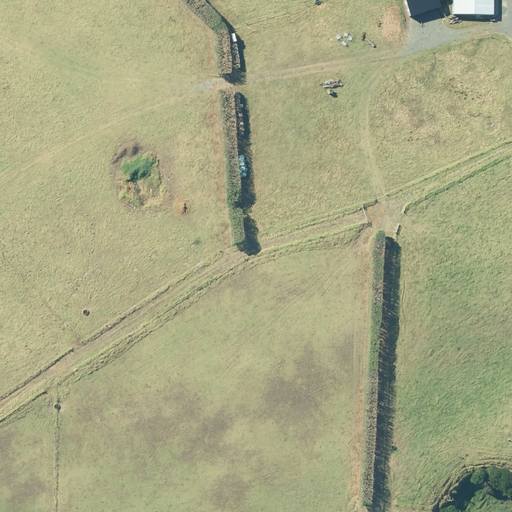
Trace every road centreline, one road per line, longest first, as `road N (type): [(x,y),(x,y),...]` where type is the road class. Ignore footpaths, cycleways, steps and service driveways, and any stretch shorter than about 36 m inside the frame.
road 1 (track): [(374,511),(390,204),(511,147)]
road 2 (track): [(390,204),(245,248),(60,368)]
road 3 (track): [(497,29),(218,82)]
road 4 (track): [(400,52),(366,94),(362,126),(383,207)]
